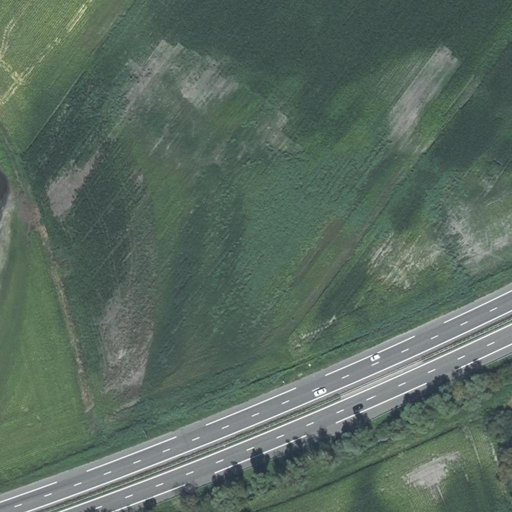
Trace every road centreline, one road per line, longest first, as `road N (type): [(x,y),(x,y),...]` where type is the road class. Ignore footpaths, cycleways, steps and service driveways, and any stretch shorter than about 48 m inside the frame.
road 1 (motorway): [(511,300),(326,385),(0,511)]
road 2 (motorway): [(84,511),(511,334)]
road 3 (track): [(0,133),(59,295),(92,425)]
